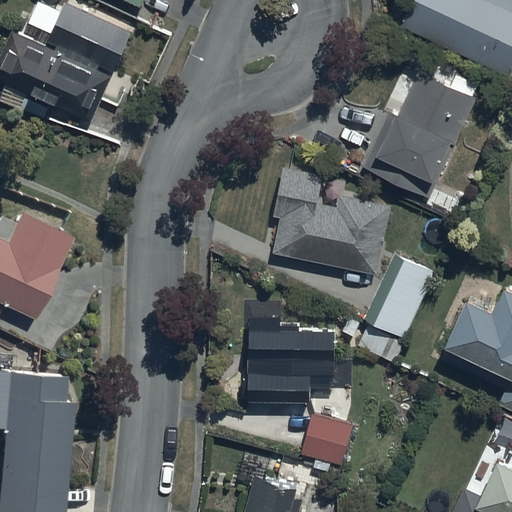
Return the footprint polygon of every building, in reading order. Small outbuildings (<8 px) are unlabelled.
[(133,24),(78,0),(65,0),(48,39),(14,24),(0,55),(0,72),(92,114),(133,24)] [(511,0),(410,0),(402,18),(508,69),(511,61),(511,0)] [(458,66),(452,77),(423,63),(404,101),(399,99),(395,107),(389,104),(363,156),(430,190),(479,91),(475,88),(480,76),(458,66)] [(282,210),(275,244),(379,265),(392,197),(323,183),(326,169),(286,161),(276,209),(282,210)] [(0,294),(35,311),(72,231),(20,207),(16,218),(0,210),(0,294)] [(399,244),(365,311),(405,331),(439,264),(399,244)] [(504,381),(499,397),(511,402),(511,275),(505,272),(492,299),(467,287),(445,332),(450,335),(442,351),(504,381)] [(284,306),(251,305),(250,389),(313,391),(313,368),(338,369),(340,322),(284,320),(284,306)] [(370,319),(359,341),(396,359),(406,337),(370,319)] [(0,493),(0,511),(67,511),(72,394),(64,394),(65,368),(0,365),(0,422),(3,423),(0,493)] [(355,418),(313,405),(300,447),(319,453),(317,462),(330,466),(333,455),(342,458),(355,418)] [(511,511),(511,453),(498,446),(479,486),(466,479),(450,511),(452,511),(511,511)] [(292,511),(301,475),(258,465),(247,511),(292,511)]
